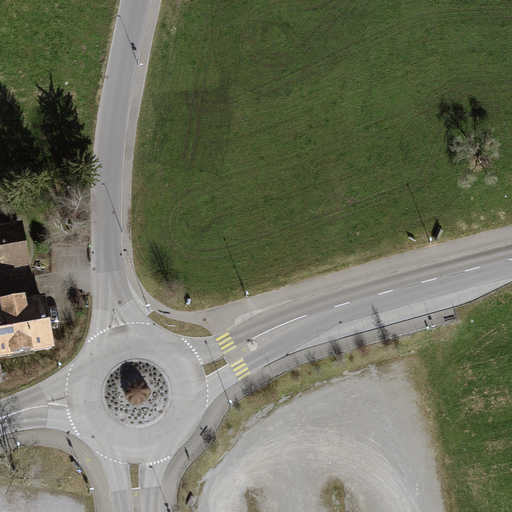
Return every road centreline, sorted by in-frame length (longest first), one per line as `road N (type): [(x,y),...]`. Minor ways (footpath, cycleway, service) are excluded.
road 1 (unclassified): [(135,0),(108,194),(110,296),(123,343)]
road 2 (tertiary): [(189,378),(358,300),(511,259)]
